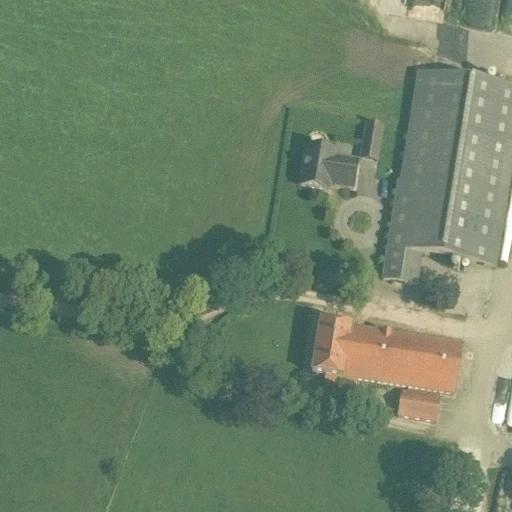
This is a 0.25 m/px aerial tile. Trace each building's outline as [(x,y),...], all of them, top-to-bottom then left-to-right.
[(424,0),(424,12),(450,12),(450,0),(424,0)] [(497,268),(511,172),(511,88),(417,73),(399,182),(397,182),(381,282),(417,288),(422,257),(497,268)] [(378,165),(384,127),(365,124),(359,162),(378,165)] [(352,189),(356,162),(331,158),(332,152),(304,148),(298,187),(326,192),(327,185),(352,189)] [(380,200),(381,185),(369,185),(369,200),(380,200)] [(456,398),(463,346),(351,329),(319,323),(310,376),(324,378),(324,385),(357,390),(358,383),(456,398)] [(436,425),(441,398),(400,392),(397,419),(436,425)]
